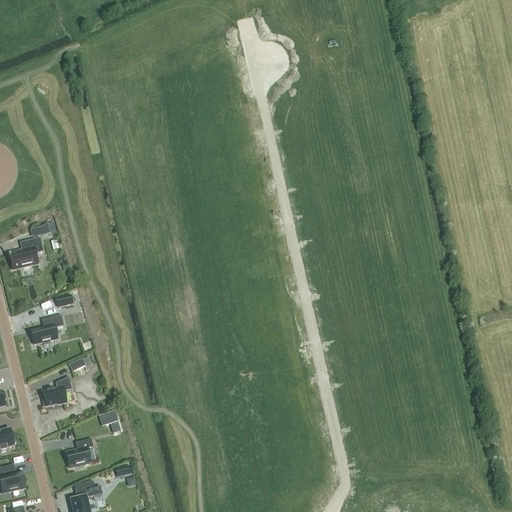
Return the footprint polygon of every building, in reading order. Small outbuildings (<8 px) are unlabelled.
[(220,74),(210,77),(213,92),(216,92),(219,106),(233,103),(230,89),(239,87),(236,71),(228,73),(227,68),(219,70),(220,74)] [(231,143),(233,155),(253,150),(250,136),(236,139),(235,133),(223,136),(225,145),(231,143)] [(237,186),(235,186),(238,203),(264,198),(260,181),(250,183),(249,175),(235,178),(237,186)] [(242,232),(245,231),(248,247),(273,241),(269,224),(257,226),(255,217),(240,220),(242,232)] [(49,235),(47,225),(41,228),(43,237),(49,235)] [(32,266),(38,265),(36,255),(44,253),(41,240),(21,245),(23,252),(20,253),(20,254),(10,257),(10,258),(9,259),(10,261),(11,260),(13,270),(23,268),(23,270),(32,268),(32,266)] [(254,270),(257,284),(281,279),(278,263),(267,266),(266,259),(250,263),(252,270),(254,270)] [(56,299),(58,308),(73,305),(71,296),(56,299)] [(43,329),(30,332),(34,347),(42,345),(43,347),(50,345),(49,343),(57,341),(55,330),(63,328),(61,317),(41,322),(43,329)] [(269,350),(272,363),(294,358),(291,344),(280,347),(279,340),(263,344),(265,351),(269,350)] [(55,348),(42,351),(43,356),(56,353),(55,348)] [(86,368),(82,360),(69,366),(72,374),(86,368)] [(56,385),(58,391),(42,395),(45,407),(46,407),(46,408),(57,406),(57,407),(68,405),(66,395),(73,393),(70,379),(56,385)] [(285,394),(282,394),(286,411),(312,406),(308,389),(299,391),(297,382),(283,385),(285,394)] [(114,413),(99,418),(102,428),(117,423),(114,413)] [(296,424),(280,427),(283,439),(291,437),(293,449),(301,447),(301,449),(309,447),(309,446),(318,444),(315,429),(298,432),(296,424)] [(0,454),(7,453),(7,451),(14,449),(10,431),(0,433),(0,454)] [(77,453),(66,455),(69,470),(76,468),(76,470),(84,468),(84,466),(90,465),(87,450),(93,449),(91,441),(75,445),(77,453)] [(13,466),(0,469),(0,487),(2,495),(25,490),(24,487),(23,483),(21,474),(15,476),(13,466)] [(79,501),(71,503),(73,511),(88,511),(89,511),(97,510),(94,498),(103,496),(101,488),(77,493),(79,501)] [(124,500),(127,511),(134,511),(144,509),(138,488),(116,494),(119,502),(124,500)]
